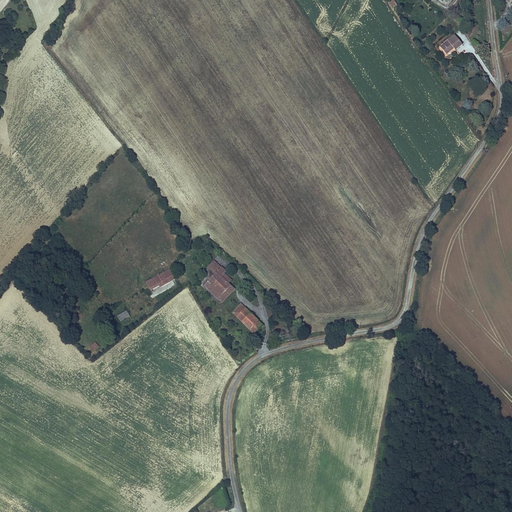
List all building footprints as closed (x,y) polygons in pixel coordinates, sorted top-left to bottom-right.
[(392,9),(398,5),(394,0),(392,0),(389,3),(392,9)] [(453,51),(454,52),(461,47),(454,38),(440,49),(445,56),(453,51)] [(230,283),(232,281),(213,263),(209,268),(216,275),(205,287),(219,300),(231,288),(228,285),(221,279),(223,276),(230,283)] [(158,285),(169,279),(170,282),(174,280),(170,272),(147,284),(150,291),(159,286),(158,285)] [(228,285),(230,283),(223,276),(221,279),(228,285)] [(160,288),(170,282),(169,279),(158,285),(159,286),(160,288)] [(219,300),(222,303),(234,291),(231,288),(219,300)] [(233,313),(237,317),(245,308),(242,305),(233,313)] [(254,334),(263,325),(245,308),(237,317),(254,334)] [(121,321),(130,316),(127,311),(118,317),(121,321)]
